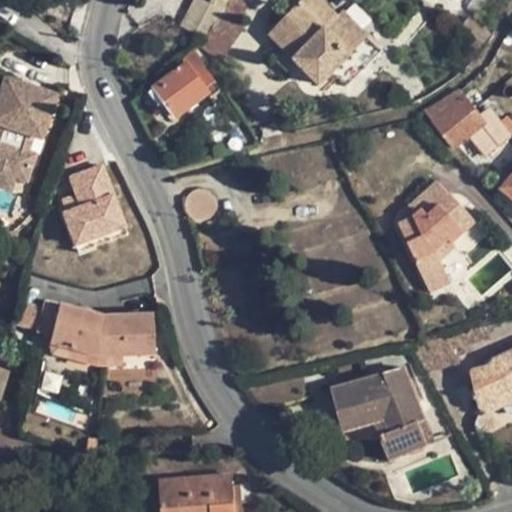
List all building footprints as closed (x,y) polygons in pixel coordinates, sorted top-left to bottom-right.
[(218,19),(224,11),(227,6),(218,0),(211,0),(205,10),(218,19)] [(247,8),(240,3),(235,0),(231,0),(227,6),(224,11),(238,21),(247,8)] [(334,20),(338,16),(320,0),(303,0),(268,35),(320,86),(330,75),(345,89),(383,51),(367,36),(360,44),(334,20)] [(177,28),(200,44),(218,19),(205,10),(195,3),(177,28)] [(218,19),(200,44),(199,45),(221,60),(245,27),(238,21),(224,11),(218,19)] [(343,12),(338,16),(334,20),(360,44),(367,36),(343,12)] [(211,98),(222,91),(199,56),(154,88),(175,117),(208,95),(211,98)] [(26,79),(24,83),(5,77),(0,92),(0,171),(15,176),(26,180),(36,154),(29,152),(35,134),(42,135),(51,109),(52,92),(36,87),(38,83),(26,79)] [(479,115),(459,91),(425,111),(454,148),(470,136),(486,155),(511,134),(511,126),(506,119),(501,123),(489,108),(479,115)] [(102,166),(69,179),(78,203),(80,208),(66,213),(63,214),(76,245),(125,226),(102,166)] [(0,171),(0,184),(11,189),(15,176),(0,171)] [(511,178),(500,194),(511,203),(511,178)] [(449,241),(452,244),(476,223),(452,196),(449,197),(437,183),(410,207),(417,216),(399,224),(403,234),(425,285),(439,279),(447,276),(440,262),(436,253),(449,241)] [(182,201),(195,223),(219,210),(206,187),(182,201)] [(78,203),(64,207),(66,213),(80,208),(78,203)] [(125,226),(76,245),(79,255),(129,236),(125,226)] [(455,248),(452,244),(449,241),(436,253),(440,262),(455,248)] [(451,285),(447,276),(439,279),(445,288),(451,285)] [(430,295),(445,288),(439,279),(425,285),(430,295)] [(94,314),(42,302),(33,339),(96,354),(153,350),(149,309),(94,314)] [(469,332),(445,338),(451,350),(474,344),(469,332)] [(445,338),(409,347),(417,361),(424,374),(457,365),(451,350),(445,338)] [(470,371),(479,409),(488,413),(511,407),(511,349),(494,358),(491,358),(487,366),(470,371)] [(387,434),(379,436),(390,462),(427,447),(418,424),(425,421),(411,386),(404,370),(331,389),(342,432),(374,424),(382,421),(387,434)] [(473,426),(476,431),(492,428),(488,413),(479,409),(475,415),(474,421),(473,426)] [(374,424),(379,436),(387,434),(382,421),(374,424)] [(234,496),(233,488),(232,475),(158,480),(160,511),(242,511),(241,496),(234,496)] [(241,488),(233,488),(234,496),(241,496),(241,488)]
